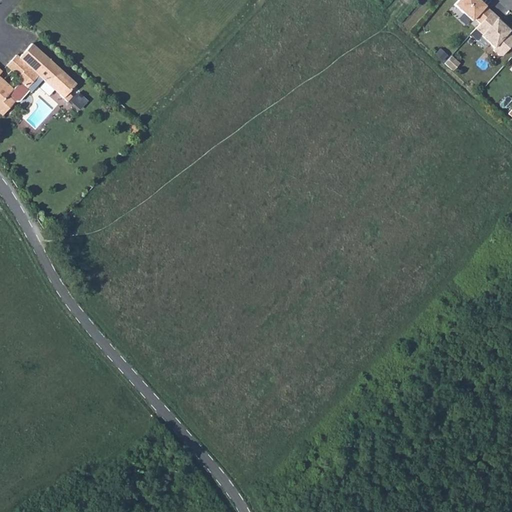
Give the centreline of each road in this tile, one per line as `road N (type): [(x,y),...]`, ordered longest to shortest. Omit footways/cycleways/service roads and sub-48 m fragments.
road 1 (track): [(406,0),(384,27),(97,230),(72,239),(33,237)]
road 2 (unclassified): [(0,190),(73,312),(243,511)]
